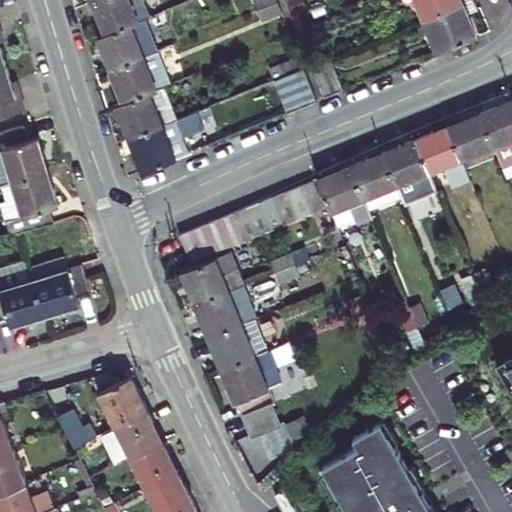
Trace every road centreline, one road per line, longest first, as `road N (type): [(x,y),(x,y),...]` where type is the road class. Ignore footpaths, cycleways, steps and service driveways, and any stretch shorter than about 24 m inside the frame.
road 1 (residential): [(116,225),(511,49)]
road 2 (residential): [(44,0),(116,225)]
road 3 (residential): [(157,332),(242,511)]
road 4 (residential): [(0,376),(157,332)]
